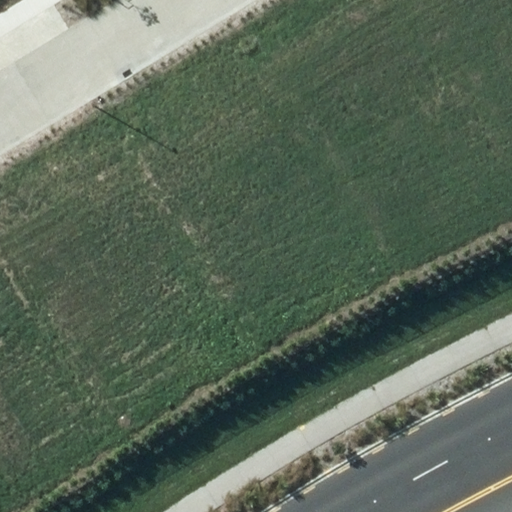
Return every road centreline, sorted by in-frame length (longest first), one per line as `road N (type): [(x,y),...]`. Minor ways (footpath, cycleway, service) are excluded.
road 1 (residential): [(163,0),(0,99)]
road 2 (secondary): [(356,511),(511,426)]
